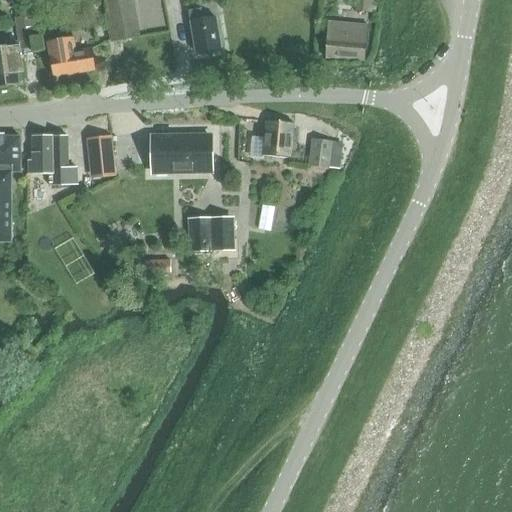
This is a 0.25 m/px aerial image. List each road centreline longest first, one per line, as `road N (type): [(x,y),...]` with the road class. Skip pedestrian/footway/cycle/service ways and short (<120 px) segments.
road 1 (tertiary): [(453,105),(272,96),(0,114)]
road 2 (tertiary): [(270,511),(433,168),(453,105)]
road 3 (track): [(209,511),(324,399)]
